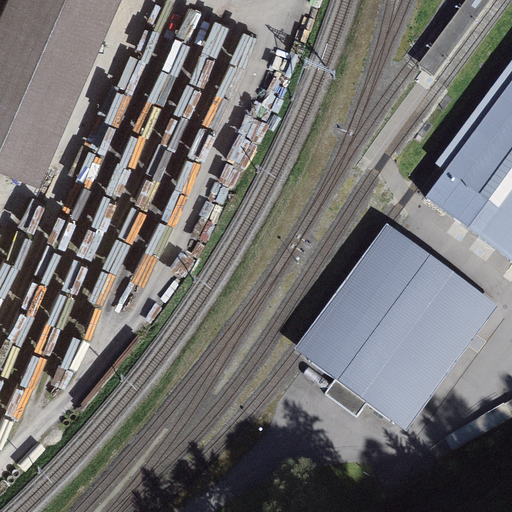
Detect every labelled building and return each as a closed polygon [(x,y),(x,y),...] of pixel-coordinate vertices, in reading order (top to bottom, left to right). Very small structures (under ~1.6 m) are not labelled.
[(0,0),(0,150),(31,164),(102,0),(0,0)] [(493,0),(467,0),(418,68),(434,80),(493,0)] [(511,263),(511,262),(511,86),(427,201),(511,263)] [(335,381),(325,395),(356,418),(367,404),(393,424),(484,300),(400,238),(308,361),(335,381)] [(511,400),(446,439),(452,450),(511,415),(511,400)]
